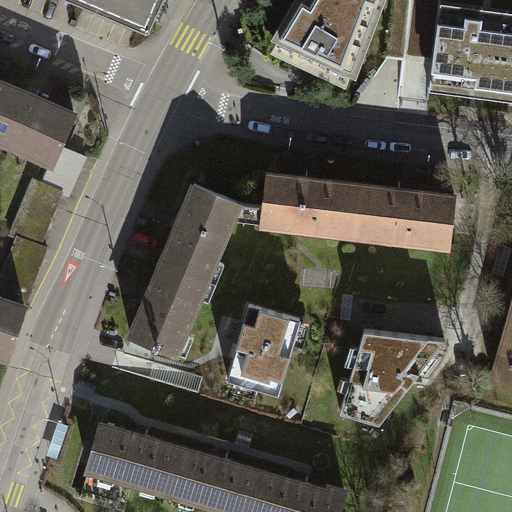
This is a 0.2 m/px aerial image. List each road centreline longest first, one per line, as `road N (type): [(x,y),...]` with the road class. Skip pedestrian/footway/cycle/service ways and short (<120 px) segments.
road 1 (residential): [(163,89),(55,331),(0,491)]
road 2 (residential): [(511,151),(220,107),(163,89)]
road 3 (residential): [(0,21),(163,89)]
